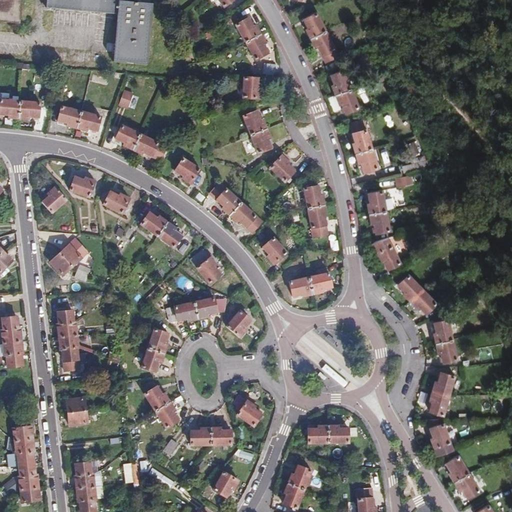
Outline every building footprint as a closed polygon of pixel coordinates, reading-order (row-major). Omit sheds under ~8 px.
[(21,0),(0,0),(0,21),(19,23),(21,0)] [(117,0),(45,0),(45,8),(116,15),(112,62),(145,64),(152,4),(118,1),(117,0)] [(215,0),(222,9),(233,0),(215,0)] [(320,55),(332,48),(313,12),(300,19),(306,28),(303,29),(313,48),(315,47),(320,55)] [(250,27),(246,18),(233,24),(250,59),(263,53),(259,44),(261,43),(253,26),(250,27)] [(320,54),(323,61),(337,56),(334,49),(320,54)] [(308,65),(310,71),(319,66),(317,60),(308,65)] [(335,66),(332,60),(321,65),(325,72),(335,66)] [(274,65),(262,63),(261,71),(262,71),(262,74),(271,75),(271,72),(272,72),(274,65)] [(355,105),(338,69),(325,75),(329,85),(327,86),(335,103),(337,103),(341,111),(355,105)] [(253,80),(238,80),(239,100),(256,100),(256,89),(254,89),(253,80)] [(63,88),(55,86),(53,98),(61,99),(63,88)] [(128,108),(133,93),(122,89),(117,105),(128,108)] [(5,119),(26,120),(26,118),(37,119),(39,103),(0,99),(0,115),(5,116),(5,119)] [(99,117),(60,107),(56,122),(66,125),(66,128),(86,133),(87,130),(102,134),(106,115),(100,113),(99,117)] [(253,111),(240,116),(255,155),(269,149),(265,140),(267,139),(259,119),(257,120),(253,111)] [(371,129),(368,119),(353,124),(355,131),(349,133),(352,142),(349,143),(355,162),(358,162),(360,171),(374,167),(363,132),(371,129)] [(233,127),(230,120),(224,122),(227,129),(233,127)] [(158,143),(122,127),(117,138),(125,142),(123,144),(144,154),(145,152),(156,156),(157,157),(162,147),(157,145),(158,143)] [(286,162),(279,154),(267,165),(280,180),(291,171),(285,163),(286,162)] [(246,163),(249,168),(259,161),(256,156),(246,163)] [(400,173),(427,165),(424,159),(423,160),(421,156),(408,160),(409,163),(398,167),(400,173)] [(192,183),(200,170),(183,159),(175,172),(185,178),(183,180),(191,185),(192,183)] [(220,178),(226,184),(235,174),(229,168),(220,178)] [(205,174),(200,170),(192,183),(197,187),(205,174)] [(400,184),(398,176),(388,178),(390,187),(397,185),(400,184)] [(83,181),(74,178),(69,193),(94,201),(99,189),(92,187),(93,182),(84,179),(83,181)] [(308,234),(322,231),(319,215),(321,215),(317,196),(315,196),(313,187),(299,190),(306,229),(307,229),(308,234)] [(67,198),(59,188),(49,196),(51,197),(43,204),(53,216),(71,202),(67,198)] [(222,189),(213,200),(220,206),(218,208),(233,221),(235,220),(242,227),(244,226),(252,234),(262,224),(258,220),(262,215),(257,210),(253,216),(222,189)] [(381,201),(378,190),(365,192),(367,203),(364,204),(368,223),(370,222),(372,231),(386,228),(382,209),(389,208),(388,200),(381,201)] [(119,196),(110,191),(103,204),(121,214),(122,213),(129,216),(134,205),(128,202),(130,198),(121,193),(119,196)] [(403,193),(393,195),(395,206),(404,204),(403,193)] [(176,227),(159,215),(157,217),(149,211),(140,223),(173,247),(182,235),(174,230),(176,227)] [(68,223),(67,234),(79,235),(77,221),(72,220),(71,224),(68,223)] [(117,227),(113,235),(120,238),(124,230),(117,227)] [(192,243),(182,235),(173,247),(183,254),(192,243)] [(281,254),(268,238),(257,247),(263,255),(262,257),(269,264),(281,254)] [(396,264),(384,238),(368,243),(377,261),(379,260),(383,270),(396,264)] [(126,244),(120,240),(112,253),(118,256),(126,244)] [(66,247),(57,255),(69,269),(78,260),(84,253),(75,243),(68,249),(66,247)] [(217,264),(206,252),(194,263),(199,267),(198,268),(210,283),(221,273),(215,266),(217,264)] [(0,272),(11,262),(2,253),(1,254),(0,255),(0,272)] [(69,269),(57,255),(48,264),(60,278),(69,269)] [(180,259),(175,255),(167,264),(172,269),(180,259)] [(421,265),(416,259),(407,266),(412,272),(421,265)] [(83,282),(86,273),(76,271),(73,279),(83,282)] [(317,291),(327,289),(323,274),(285,283),(289,298),(298,295),(299,298),(318,293),(317,291)] [(434,304),(406,277),(404,275),(394,285),(401,293),(400,294),(415,309),(417,307),(424,314),(434,304)] [(70,296),(57,297),(57,305),(71,304),(70,296)] [(188,323),(208,317),(207,314),(218,311),(214,297),(174,308),(175,309),(168,311),(171,323),(178,321),(178,322),(187,319),(188,323)] [(251,320),(239,310),(226,326),(229,330),(226,334),(235,343),(246,329),(244,328),(251,320)] [(57,313),(58,324),(73,323),(71,311),(57,313)] [(116,329),(114,311),(108,311),(110,330),(116,329)] [(0,312),(0,328),(1,329),(18,327),(16,316),(6,317),(5,312),(0,312)] [(166,324),(158,315),(154,318),(162,327),(166,324)] [(455,356),(445,319),(430,323),(432,332),(430,333),(435,353),(437,352),(440,360),(455,356)] [(76,336),(75,323),(73,323),(58,324),(57,325),(58,338),(76,336)] [(21,340),(20,327),(18,327),(1,329),(3,342),(21,340)] [(153,329),(140,367),(154,371),(157,362),(160,363),(167,344),(164,343),(168,334),(153,329)] [(76,336),(58,338),(60,350),(61,350),(76,348),(78,348),(76,336)] [(21,353),(23,352),(21,340),(3,342),(4,355),(6,354),(21,353)] [(76,348),(61,350),(62,363),(77,361),(76,348)] [(481,350),(478,359),(487,361),(490,353),(481,350)] [(475,363),(473,351),(463,353),(464,357),(459,358),(460,366),(475,363)] [(22,365),(21,353),(6,354),(7,367),(22,365)] [(443,408),(451,374),(436,371),(435,380),(431,380),(427,400),(429,400),(425,419),(422,419),(429,438),(427,438),(433,455),(437,454),(450,449),(447,440),(453,437),(447,424),(442,426),(440,423),(439,424),(437,419),(448,418),(449,410),(443,408)] [(174,411),(176,409),(165,393),(162,395),(156,387),(144,396),(168,428),(180,419),(174,411)] [(256,407),(241,396),(234,407),(239,412),(237,415),(254,426),(262,415),(254,409),(256,407)] [(65,401),(67,414),(85,411),(83,399),(65,401)] [(85,411),(67,414),(68,426),(87,424),(85,411)] [(144,419),(130,428),(131,437),(144,435),(144,428),(145,428),(144,419)] [(12,429),(14,441),(32,439),(31,426),(30,427),(29,420),(13,422),(14,428),(12,429)] [(308,444),(348,443),(348,428),(339,428),(338,425),(318,426),(317,428),(308,429),(308,444)] [(234,430),(231,430),(220,430),(220,427),(199,427),(199,430),(190,430),(190,445),(230,445),(231,438),(234,437),(234,430)] [(179,442),(174,438),(166,450),(171,453),(179,442)] [(32,439),(14,441),(16,453),(17,453),(32,452),(34,451),(32,439)] [(450,449),(437,454),(442,463),(456,456),(450,449)] [(239,451),(237,457),(251,460),(252,454),(239,451)] [(17,453),(18,459),(18,464),(33,463),(32,452),(17,453)] [(258,461),(260,456),(254,453),(252,459),(258,461)] [(456,456),(442,463),(448,472),(446,473),(459,492),(460,490),(465,498),(477,490),(467,473),(456,456)] [(480,467),(476,457),(470,459),(475,469),(480,467)] [(92,475),(108,465),(104,459),(89,463),(75,465),(76,477),(92,475)] [(76,477),(74,477),(76,490),(94,488),(102,487),(101,479),(109,478),(107,475),(119,466),(115,460),(108,465),(92,475),(76,477)] [(8,466),(10,482),(18,477),(34,474),(33,463),(18,464),(8,466)] [(124,483),(132,482),(129,463),(121,464),(124,483)] [(291,475),(284,493),(287,494),(283,503),(297,509),(312,472),(298,466),(294,475),(291,475)] [(150,469),(147,475),(170,486),(173,480),(150,469)] [(238,480),(222,471),(212,489),(225,497),(230,488),(233,490),(238,480)] [(36,474),(34,474),(18,477),(19,490),(38,487),(36,474)] [(39,500),(38,487),(19,490),(20,502),(39,500)] [(94,488),(76,490),(77,503),(79,503),(94,501),(96,501),(94,488)] [(314,489),(312,493),(321,497),(323,492),(314,489)] [(357,500),(357,511),(377,511),(377,509),(374,508),(373,499),(357,500)] [(94,511),(94,501),(79,503),(79,511),(94,511)]
